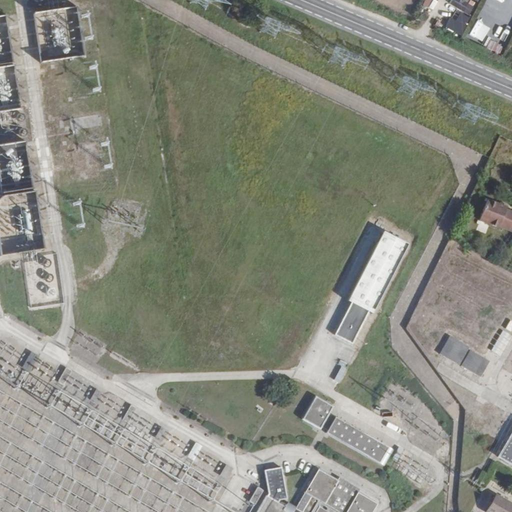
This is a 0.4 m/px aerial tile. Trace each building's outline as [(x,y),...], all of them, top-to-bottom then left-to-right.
[(471,13),(476,1),(471,0),(452,0),(450,5),(471,13)] [(42,61),(83,55),(77,7),(36,13),(42,61)] [(459,12),(456,19),(450,16),(445,27),(462,34),(470,17),(459,12)] [(490,40),(487,46),(501,52),(504,46),(490,40)] [(28,167),(27,147),(14,148),(14,144),(0,144),(0,169),(10,169),(10,176),(23,176),(22,167),(28,167)] [(493,231),(511,239),(511,219),(500,215),(501,214),(482,205),(473,225),(492,233),(493,231)] [(407,244),(383,232),(348,300),(353,302),(368,310),(372,312),(407,244)] [(23,254),(27,253),(27,251),(46,248),(44,238),(21,241),(23,254)] [(24,260),(32,307),(59,303),(56,284),(53,285),(48,256),(24,260)] [(368,310),(353,302),(336,335),(351,342),(368,310)] [(493,351),(501,355),(511,334),(503,330),(493,351)] [(480,376),(490,358),(449,335),(439,352),(480,376)] [(37,355),(31,351),(24,363),(30,366),(37,355)] [(73,370),(66,366),(58,380),(64,384),(73,370)] [(102,392),(96,388),(89,400),(94,404),(102,392)] [(333,406),(314,395),(299,419),(318,430),(320,428),(325,431),(323,435),(381,469),(385,462),(393,449),(333,414),(332,416),(328,414),(333,406)] [(137,408),(130,404),(123,418),(129,422),(137,408)] [(168,427),(162,424),(155,436),(161,440),(168,427)] [(511,462),(511,433),(499,455),(511,462)] [(203,445),(196,441),(188,455),(195,459),(203,445)] [(232,464),(226,461),(219,473),(225,476),(232,464)] [(260,505),(255,511),(373,511),(378,504),(359,494),(361,490),(339,478),(338,481),(318,470),(302,500),(298,509),(296,509),(294,511),(289,511),(286,510),(288,508),(279,503),(280,500),(289,499),(283,465),(264,468),(269,494),(268,495),(266,495),(266,494),(260,505)] [(264,490),(258,486),(249,499),(255,503),(264,490)] [(511,511),(511,501),(496,492),(485,510),(489,511),(511,511)]
